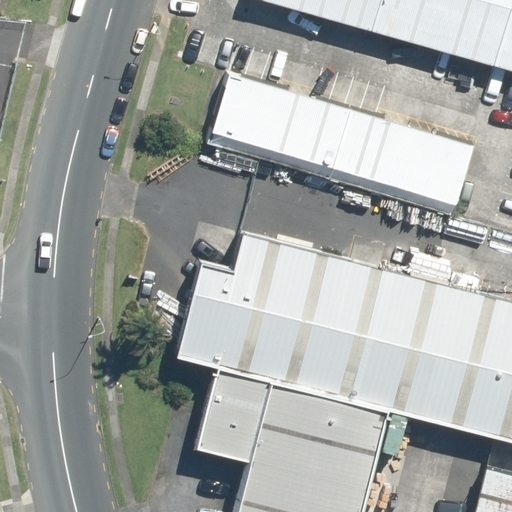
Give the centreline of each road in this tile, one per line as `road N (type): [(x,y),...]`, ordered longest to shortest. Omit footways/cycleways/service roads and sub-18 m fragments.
road 1 (secondary): [(113,0),(69,167),(50,312)]
road 2 (secondary): [(50,312),(61,453),(75,511)]
